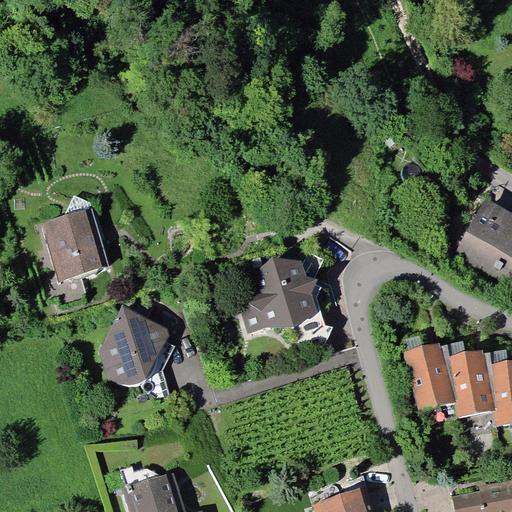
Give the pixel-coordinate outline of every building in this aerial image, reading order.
[(511,221),(489,207),(458,259),(511,290),(511,221)] [(96,215),(46,227),(61,288),(111,275),(96,215)] [(258,303),(242,307),(251,338),(272,333),(300,332),(325,317),(319,303),(324,292),(311,285),(306,270),(281,266),(259,280),(251,282),(258,303)] [(170,337),(122,313),(100,353),(107,385),(129,394),(151,387),(173,346),(170,337)] [(447,349),(409,358),(422,416),(460,408),(451,365),(447,349)] [(487,358),(451,365),(460,408),(463,422),(499,415),(491,376),(487,358)] [(511,371),(491,376),(499,415),(501,429),(511,427),(511,371)] [(185,511),(175,478),(123,494),(128,511),(185,511)] [(479,494),(455,498),(457,511),(511,511),(511,481),(478,487),(479,494)] [(376,511),(371,493),(315,509),(316,511),(376,511)]
